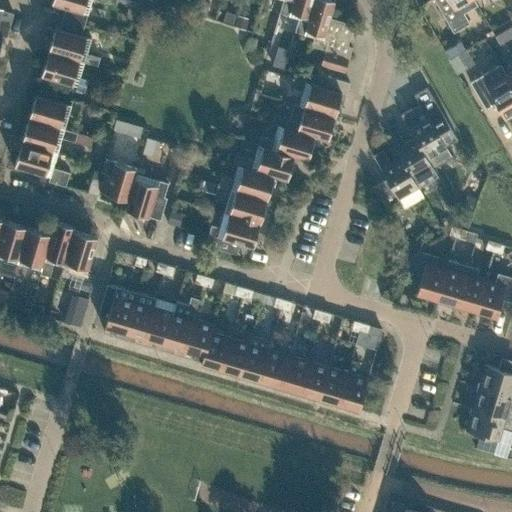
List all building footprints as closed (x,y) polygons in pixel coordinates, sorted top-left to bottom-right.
[(62,18),(83,24),(90,0),(103,4),(104,0),(51,0),(50,3),(65,8),(62,18)] [(202,0),(199,0),(196,13),(206,16),(210,2),(202,0)] [(281,0),(277,14),(288,18),(292,0),(281,0)] [(292,0),(288,18),(296,20),(292,33),(302,36),(312,0),(292,0)] [(324,31),(327,21),(333,2),(325,0),(312,0),(302,36),(311,39),(308,48),(322,52),(325,43),(321,42),(324,31)] [(477,4),(474,0),(434,0),(453,31),(469,22),(463,12),(477,4)] [(0,18),(0,35),(2,37),(6,38),(13,14),(2,10),(0,18)] [(226,11),(223,20),(233,23),(235,14),(226,11)] [(237,14),(234,25),(245,29),(249,17),(237,14)] [(79,35),(83,24),(62,18),(59,30),(53,28),(46,52),(82,63),(96,67),(99,57),(85,53),(89,38),(79,35)] [(327,21),(324,31),(348,38),(351,28),(327,21)] [(511,24),(503,30),(508,38),(511,36),(511,24)] [(508,38),(503,30),(495,35),(500,43),(508,38)] [(345,49),(348,38),(324,31),(321,42),(325,43),(345,49)] [(460,40),(445,49),(450,58),(454,55),(456,54),(465,49),(463,45),(460,40)] [(322,54),(346,61),(350,50),(345,49),(325,43),(322,52),(322,54)] [(454,55),(450,58),(449,59),(457,73),(474,63),(465,49),(456,54),(454,55)] [(82,63),(46,52),(39,75),(75,86),(73,91),(83,94),(87,80),(78,77),(82,63)] [(346,61),(322,54),(319,65),(343,72),(346,61)] [(504,116),(511,110),(511,84),(506,74),(500,63),(469,81),(485,108),(496,102),(504,116)] [(274,73),(272,80),(283,83),(285,76),(274,73)] [(328,76),(325,88),(342,93),(347,94),(350,83),(328,76)] [(293,78),(290,87),(303,91),(299,106),(304,107),(335,116),(342,93),(325,88),(293,78)] [(117,103),(121,91),(112,88),(108,100),(117,103)] [(401,115),(414,137),(431,166),(451,154),(446,145),(457,139),(426,88),(415,95),(421,106),(412,111),(410,109),(401,115)] [(34,95),(27,119),(63,129),(67,115),(75,117),(80,104),(71,101),(69,106),(34,95)] [(286,118),(284,127),(315,136),(328,140),(335,116),(304,107),(299,106),(296,105),(292,120),(286,118)] [(273,114),(271,123),(279,126),(284,127),(286,118),(273,114)] [(116,118),(113,127),(127,131),(129,122),(116,118)] [(27,119),(19,142),(55,153),(60,139),(73,143),(76,133),(63,129),(27,119)] [(97,121),(93,136),(105,139),(109,125),(97,121)] [(259,145),(259,146),(295,156),(308,160),(315,136),(284,127),(279,126),(275,140),(261,137),(259,145)] [(431,166),(414,137),(401,145),(399,141),(402,139),(396,129),(387,134),(400,157),(412,177),(431,166)] [(76,133),(73,143),(89,147),(92,138),(76,133)] [(253,134),(250,143),(259,145),(261,137),(260,136),(253,134)] [(19,142),(12,166),(47,177),(46,182),(63,187),(67,173),(51,168),(55,153),(19,142)] [(241,157),(239,166),(275,176),(288,180),(295,156),(259,146),(254,160),(241,157)] [(382,149),(373,154),(387,179),(373,187),(387,212),(388,212),(402,203),(404,207),(423,195),(418,185),(412,177),(400,157),(390,162),(388,159),(382,149)] [(234,155),(232,164),(238,166),(239,166),(241,157),(240,156),(234,155)] [(100,193),(127,201),(135,174),(136,171),(102,160),(99,172),(93,170),(86,194),(99,198),(100,193)] [(181,165),(178,173),(189,175),(191,168),(181,165)] [(221,177),(218,186),(268,200),(275,176),(239,166),(234,180),(221,177)] [(135,174),(127,201),(124,211),(160,221),(166,200),(163,199),(168,184),(135,174)] [(201,189),(200,190),(216,195),(218,186),(203,181),(203,182),(201,189)] [(218,186),(216,195),(229,199),(225,213),(261,224),(268,200),(218,186)] [(462,206),(471,210),(476,197),(467,194),(462,206)] [(461,208),(456,220),(467,225),(472,213),(461,208)] [(179,225),(182,213),(172,210),(168,222),(179,225)] [(212,226),(208,240),(217,242),(218,237),(241,244),(254,248),(261,224),(225,213),(221,228),(212,226)] [(3,220),(0,231),(0,264),(2,259),(16,264),(27,228),(3,220)] [(40,271),(39,274),(48,277),(52,264),(62,267),(73,231),(74,227),(50,220),(46,233),(51,235),(40,271)] [(451,225),(449,233),(457,236),(459,227),(451,225)] [(465,238),(468,230),(459,227),(457,236),(465,238)] [(16,264),(12,277),(21,280),(25,266),(40,271),(51,235),(46,233),(27,228),(16,264)] [(73,231),(62,267),(76,271),(72,286),(89,291),(94,276),(86,273),(97,238),(73,231)] [(217,242),(215,248),(237,255),(241,244),(239,244),(218,237),(217,242)] [(496,242),(488,240),(485,248),(494,250),(496,242)] [(502,252),(504,244),(496,242),(494,250),(502,252)] [(437,298),(445,266),(436,263),(438,256),(419,250),(412,254),(408,271),(421,275),(416,292),(437,298)] [(137,255),(134,263),(144,266),(146,258),(137,255)] [(456,303),(468,265),(447,259),(445,266),(437,298),(456,303)] [(158,261),(155,270),(163,272),(166,264),(158,261)] [(163,272),(171,275),(174,266),(166,264),(163,272)] [(478,268),(468,265),(456,303),(476,309),(485,278),(476,275),(478,268)] [(485,278),(476,309),(496,315),(501,298),(511,301),(511,276),(497,272),(495,281),(485,278)] [(205,275),(197,273),(195,281),(203,284),(205,275)] [(211,286),(213,278),(205,275),(203,284),(211,286)] [(103,329),(123,335),(134,300),(137,290),(106,282),(97,314),(107,316),(103,329)] [(236,285),(234,293),(242,295),(244,287),(236,285)] [(244,287),(242,295),(250,298),(253,290),(244,287)] [(137,290),(134,300),(123,335),(143,341),(153,305),(156,296),(148,294),(137,290)] [(17,295),(8,292),(5,302),(14,305),(17,295)] [(173,311),(163,346),(182,352),(193,317),(198,299),(190,296),(188,304),(176,300),(173,311)] [(275,296),(273,305),(281,307),(283,299),(275,296)] [(283,299),(281,307),(289,309),(286,322),(293,324),(290,332),(294,333),(303,304),(283,299)] [(40,314),(44,304),(32,300),(29,311),(40,314)] [(153,305),(143,341),(163,346),(173,311),(153,305)] [(314,308),(312,316),(320,319),(322,310),(314,308)] [(320,319),(328,321),(330,313),(322,310),(320,319)] [(202,358),(211,331),(213,323),(193,317),(182,352),(202,358)] [(362,322),(353,320),(351,328),(359,330),(362,322)] [(367,333),(370,325),(362,322),(359,330),(367,333)] [(230,336),(211,331),(202,358),(200,362),(220,368),(230,336)] [(249,342),(230,336),(220,368),(240,373),(249,342)] [(269,348),(249,342),(240,373),(259,379),(269,348)] [(288,353),(269,348),(259,379),(279,385),(288,353)] [(308,359),(288,353),(279,385),(299,391),(308,359)] [(485,363),(478,385),(511,395),(511,359),(501,356),(498,367),(485,363)] [(327,365),(308,359),(299,391),(318,396),(327,365)] [(347,371),(327,365),(318,396),(338,402),(347,371)] [(367,377),(347,371),(338,402),(358,408),(367,377)] [(511,406),(511,395),(478,385),(472,407),(504,416),(508,406),(511,406)] [(511,418),(504,416),(472,407),(465,429),(498,438),(501,427),(511,430),(511,418)]
